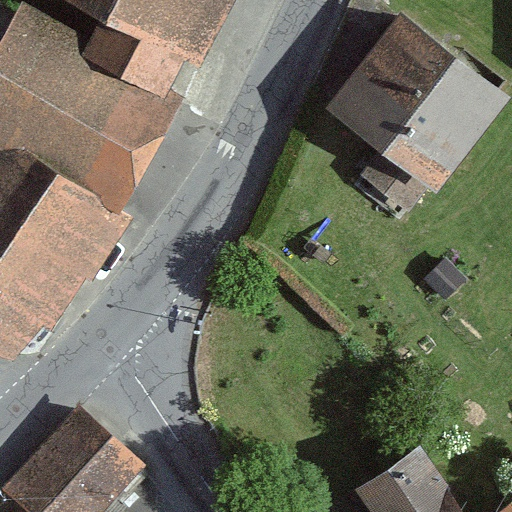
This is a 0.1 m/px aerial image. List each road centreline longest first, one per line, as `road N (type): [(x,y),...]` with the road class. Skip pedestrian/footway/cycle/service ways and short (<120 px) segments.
road 1 (tertiary): [(110,331),(237,159),(315,0)]
road 2 (tertiary): [(225,511),(110,331)]
road 3 (tertiary): [(0,439),(110,331)]
